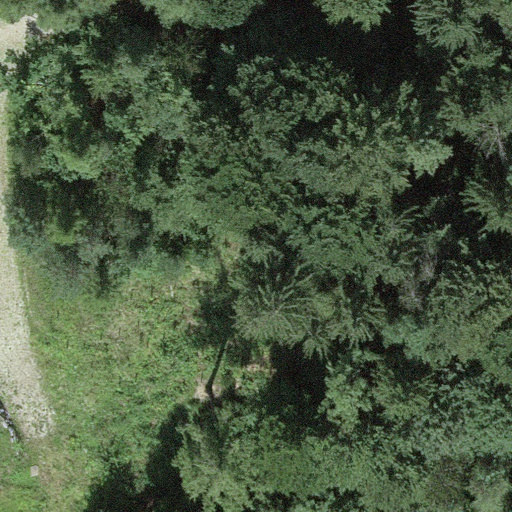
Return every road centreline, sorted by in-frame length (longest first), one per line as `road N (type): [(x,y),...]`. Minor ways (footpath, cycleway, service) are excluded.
road 1 (track): [(0,119),(54,428)]
road 2 (track): [(210,0),(60,10),(0,29)]
